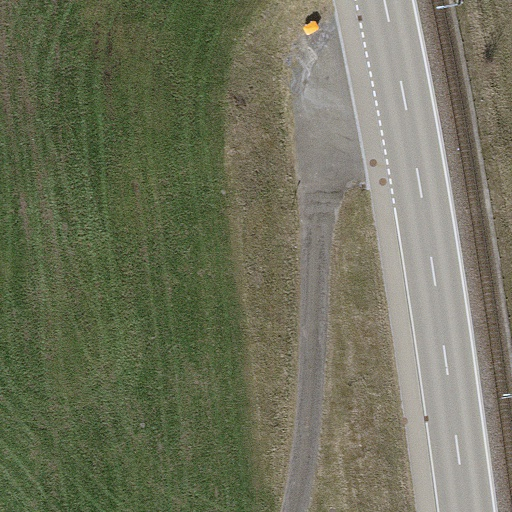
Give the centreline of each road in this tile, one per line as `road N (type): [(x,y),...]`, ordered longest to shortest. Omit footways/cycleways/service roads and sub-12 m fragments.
road 1 (secondary): [(467,511),(385,0)]
road 2 (track): [(292,511),(323,172),(351,146),(409,124)]
